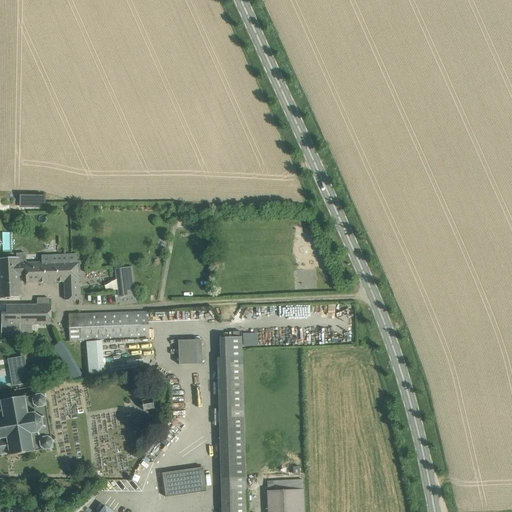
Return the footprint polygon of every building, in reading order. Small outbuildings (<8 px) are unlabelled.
[(17,257),(0,258),(0,263),(2,298),(20,298),(19,275),(26,275),(27,283),(64,282),(65,300),(79,300),(78,261),(77,261),(77,254),(42,256),(42,262),(26,263),(26,253),(17,254),(17,257)] [(132,267),(115,269),(118,297),(119,297),(120,305),(136,303),(132,267)] [(21,331),(21,323),(51,324),(51,305),(49,305),(49,298),(47,298),(37,298),(37,305),(7,305),(7,313),(2,313),(2,312),(2,331),(21,331)] [(68,315),(70,341),(150,339),(149,312),(68,315)] [(220,358),(218,359),(222,511),(247,511),(242,337),(220,337),(220,358)] [(180,365),(203,365),(203,341),(180,341),(180,365)] [(88,343),(89,375),(105,375),(103,342),(88,343)] [(65,344),(56,348),(72,379),(81,375),(65,344)] [(0,457),(54,449),(45,393),(0,400),(0,457)] [(143,401),(145,411),(155,410),(153,400),(143,401)] [(163,475),(167,499),(207,492),(204,469),(163,475)] [(304,511),(303,479),(267,480),(268,511),(304,511)]
